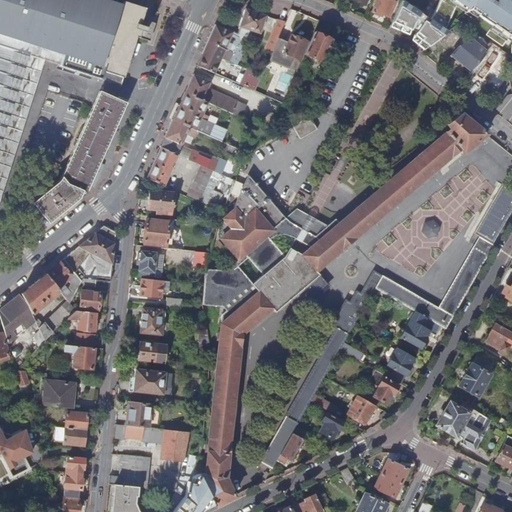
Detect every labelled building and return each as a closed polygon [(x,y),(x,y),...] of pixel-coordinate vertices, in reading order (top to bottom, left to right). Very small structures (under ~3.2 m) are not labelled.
[(0,0),(0,46),(38,58),(60,65),(101,78),(103,72),(123,78),(136,37),(144,39),(147,29),(138,26),(143,8),(125,3),(125,0),(0,0)] [(375,0),(370,12),(380,16),(381,14),(388,17),(395,1),(392,0),(375,0)] [(430,20),(402,0),(390,27),(393,28),(396,29),(409,35),(411,29),(417,32),(414,35),(412,40),(417,44),(420,47),(424,50),(447,32),(444,30),(430,20)] [(439,0),(434,13),(430,20),(444,30),(455,6),(446,0),(444,0),(443,2),(439,0)] [(468,8),(456,0),(446,0),(455,6),(465,13),(470,9),(468,8)] [(511,0),(472,0),(470,6),(468,8),(470,9),(477,14),(493,25),(493,24),(509,35),(508,37),(511,39),(511,0)] [(259,33),(265,16),(244,9),(239,26),(239,27),(237,33),(243,45),(249,30),(259,33)] [(269,38),(275,42),(277,37),(284,22),(276,20),(269,38)] [(227,42),(232,31),(214,25),(207,41),(231,52),(228,61),(236,65),(243,50),(227,42)] [(331,39),(313,31),(308,42),(303,54),(321,62),(331,39)] [(287,41),(277,37),(275,42),(268,59),(295,71),(303,54),(308,42),(290,34),(287,41)] [(470,69),(492,43),(479,34),(473,41),(467,36),(452,55),(470,69)] [(220,58),(228,61),(231,52),(207,41),(196,66),(213,73),(220,58)] [(0,177),(38,58),(0,46),(0,177)] [(246,69),(239,84),(246,87),(254,91),(261,75),(246,69)] [(209,82),(192,74),(189,81),(184,93),(207,102),(239,117),(244,105),(206,88),(209,82)] [(69,203),(76,196),(78,194),(80,190),(86,193),(89,186),(95,172),(99,163),(97,161),(100,154),(103,155),(109,141),(107,140),(110,132),(113,132),(126,103),(101,92),(93,109),(91,108),(86,119),(71,153),(67,160),(66,163),(68,164),(64,174),(60,181),(59,181),(57,182),(54,185),(50,188),(31,203),(25,209),(26,212),(28,216),(32,221),(35,224),(38,228),(41,229),(49,223),(66,209),(64,206),(63,204),(68,201),(69,203)] [(196,130),(220,141),(226,129),(205,120),(207,116),(201,113),(207,102),(184,93),(172,120),(196,130)] [(204,475),(198,474),(215,505),(235,496),(225,476),(232,411),(240,334),(271,309),(273,311),(277,312),(287,303),(288,300),(289,299),(291,300),(301,291),(302,287),(303,287),(299,283),(304,279),(305,280),(306,279),(308,280),(314,275),(315,271),(400,199),(459,149),(463,153),(486,134),(460,113),(446,123),(450,128),(405,167),(382,186),(338,223),(334,218),(327,225),(322,229),(312,224),(308,222),(304,219),(299,228),(294,237),(283,255),(267,238),(277,233),(283,218),(267,200),(265,198),(261,201),(263,203),(255,210),(253,210),(245,201),(223,219),(231,229),(220,239),(238,260),(223,272),(206,269),(204,275),(203,282),(201,305),(221,307),(225,312),(221,315),(215,370),(204,475)] [(317,130),(309,116),(292,126),(300,140),(317,130)] [(193,136),(196,130),(172,120),(160,147),(174,153),(178,143),(180,144),(185,133),(193,136)] [(230,153),(233,147),(225,143),(223,149),(230,153)] [(163,185),(177,154),(174,153),(160,147),(146,178),(163,185)] [(191,150),(187,159),(189,160),(199,165),(212,171),(220,174),(226,162),(217,158),(215,161),(191,150)] [(202,193),(212,171),(199,165),(189,187),(202,193)] [(160,213),(170,214),(171,193),(149,191),(147,209),(160,210),(160,213)] [(296,207),(283,218),(299,228),(304,219),(307,213),(296,207)] [(299,228),(283,218),(277,233),(284,233),(287,234),(294,237),(299,228)] [(315,218),(312,224),(322,229),(327,225),(315,218)] [(143,243),(165,246),(168,221),(145,219),(143,243)] [(423,231),(428,237),(436,235),(438,227),(432,222),(425,223),(423,231)] [(76,276),(80,281),(81,279),(95,281),(109,282),(115,232),(103,226),(63,260),(76,276)] [(451,288),(438,310),(451,317),(463,296),(486,256),(493,244),(480,237),(451,288)] [(140,260),(138,275),(152,277),(154,252),(141,251),(141,252),(138,252),(138,259),(140,260)] [(193,265),(206,266),(210,253),(194,251),(193,265)] [(71,276),(59,263),(56,265),(45,274),(56,288),(71,276)] [(339,332),(347,337),(374,288),(381,277),(374,272),(360,295),(356,293),(349,305),(345,303),(339,313),(335,311),(329,322),(341,329),(339,332)] [(32,314),(59,292),(56,288),(45,274),(21,294),(28,307),(32,314)] [(75,284),(71,290),(74,293),(78,285),(80,281),(76,276),(72,280),(75,284)] [(451,317),(438,310),(381,277),(374,288),(414,311),(440,326),(444,328),(451,317)] [(139,296),(160,298),(162,280),(141,278),(139,296)] [(71,290),(64,298),(66,301),(69,304),(74,293),(71,290)] [(79,308),(98,310),(100,292),(81,291),(79,308)] [(7,343),(35,321),(35,320),(34,317),(32,314),(28,307),(21,294),(0,310),(0,320),(7,342),(7,343)] [(166,298),(165,306),(180,307),(181,299),(166,298)] [(37,319),(35,320),(35,321),(40,331),(44,342),(67,319),(74,311),(69,304),(66,301),(41,324),(37,319)] [(140,332),(160,334),(161,325),(158,324),(160,310),(142,308),(140,332)] [(94,321),(95,313),(74,311),(67,319),(78,320),(77,330),(94,331),(95,321),(94,321)] [(434,335),(440,326),(414,311),(400,336),(419,347),(427,331),(434,335)] [(511,333),(509,332),(508,333),(493,325),(487,335),(488,336),(484,342),(504,353),(507,346),(504,344),(506,340),(508,342),(510,339),(511,340),(511,333)] [(199,330),(197,343),(208,344),(206,330),(199,330)] [(335,330),(299,394),(310,401),(310,400),(324,376),(339,349),(342,344),(347,337),(339,332),(335,330)] [(34,336),(38,348),(42,344),(44,342),(40,331),(34,336)] [(1,333),(0,333),(0,361),(8,359),(1,333)] [(75,347),(91,348),(93,335),(76,334),(75,347)] [(137,359),(162,361),(164,345),(138,342),(137,359)] [(196,353),(209,355),(210,353),(208,344),(197,343),(196,353)] [(361,358),(364,352),(343,343),(341,349),(361,358)] [(92,369),(93,348),(91,348),(75,347),(74,347),(64,346),(64,351),(73,352),(72,367),(92,369)] [(408,366),(412,358),(395,348),(394,349),(393,349),(389,355),(391,356),(386,364),(393,368),(389,377),(400,383),(404,374),(405,372),(407,373),(411,368),(408,366)] [(476,397),(494,365),(476,354),(458,386),(476,397)] [(382,377),(384,375),(373,368),(366,381),(377,388),(372,396),(385,403),(391,393),(393,394),(398,385),(382,377)] [(130,390),(162,393),(163,373),(135,370),(134,381),(131,381),(130,390)] [(27,383),(24,371),(15,371),(20,385),(20,386),(27,383)] [(45,380),(42,405),(71,408),(74,383),(45,380)] [(310,401),(299,394),(261,461),(272,468),(276,461),(292,432),(296,425),(310,401)] [(363,423),(374,405),(356,395),(346,413),(363,423)] [(460,443),(474,450),(491,419),(477,412),(467,406),(463,404),(460,409),(449,402),(436,426),(454,436),(459,436),(462,440),(460,443)] [(470,402),(467,406),(477,412),(479,407),(470,402)] [(127,406),(125,426),(148,428),(150,408),(150,404),(134,403),(134,406),(127,406)] [(158,409),(150,408),(148,428),(157,429),(158,409)] [(65,411),(64,427),(85,429),(87,413),(65,411)] [(342,422),(326,412),(321,420),(324,422),(319,431),(331,438),(336,429),(338,429),(342,422)] [(165,460),(162,490),(174,491),(180,463),(182,462),(183,458),(187,433),(188,432),(157,429),(148,428),(125,426),(115,424),(114,436),(113,437),(124,439),(125,437),(141,439),(141,441),(161,443),(160,460),(165,460)] [(309,433),(296,425),(292,432),(301,438),(306,440),(309,433)] [(84,445),(85,429),(64,427),(56,426),(55,439),(63,440),(62,443),(84,445)] [(4,439),(0,431),(0,452),(8,469),(16,464),(14,461),(31,452),(24,428),(4,439)] [(511,464),(511,432),(506,430),(500,444),(502,445),(494,461),(509,468),(511,464)] [(289,459),(301,438),(292,432),(276,461),(286,466),(290,460),(289,459)] [(201,435),(187,433),(183,458),(196,461),(200,449),(201,435)] [(322,448),(326,443),(315,437),(312,443),(322,448)] [(119,476),(110,475),(109,484),(113,485),(137,487),(146,488),(149,457),(121,455),(119,476)] [(85,458),(67,456),(65,472),(81,473),(81,469),(83,468),(85,458)] [(386,460),(372,488),(393,497),(406,469),(386,460)] [(346,484),(353,480),(347,469),(339,473),(346,484)] [(80,478),(81,473),(65,472),(64,487),(81,489),(82,479),(80,478)] [(202,511),(205,510),(215,505),(198,474),(193,476),(192,481),(187,481),(184,494),(183,497),(172,511),(171,511),(202,511)] [(137,511),(134,504),(135,497),(137,496),(137,487),(113,485),(111,511),(110,511),(137,511)] [(382,511),(384,508),(379,506),(383,498),(380,497),(370,492),(368,495),(363,493),(354,511),(382,511)] [(301,511),(320,511),(323,511),(315,493),(303,499),(304,501),(298,504),(301,511)] [(77,504),(77,498),(63,497),(61,511),(78,511),(79,504),(77,504)] [(417,511),(427,511),(432,504),(423,500),(417,511)] [(499,511),(498,511),(499,510),(490,506),(489,507),(482,503),(478,511),(499,511)]
